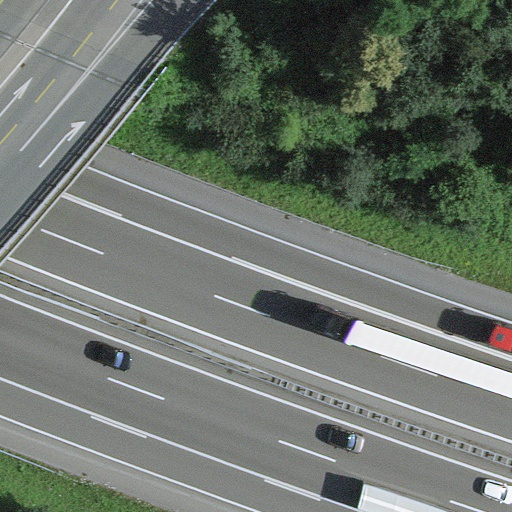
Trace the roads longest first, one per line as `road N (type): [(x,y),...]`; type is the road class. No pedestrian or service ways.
road 1 (motorway): [(0,353),(456,511)]
road 2 (motorway): [(288,321),(0,213)]
road 3 (motorway): [(511,398),(288,321)]
road 4 (motorway): [(511,339),(448,318),(288,321)]
road 5 (primary): [(0,150),(130,0)]
